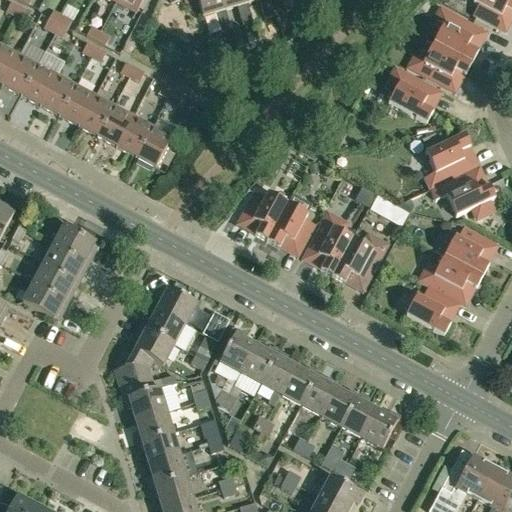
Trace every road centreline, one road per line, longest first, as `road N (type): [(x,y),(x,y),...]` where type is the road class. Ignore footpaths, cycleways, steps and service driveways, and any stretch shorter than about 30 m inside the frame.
road 1 (tertiary): [(461,400),(0,155)]
road 2 (residential): [(0,419),(36,349),(82,374),(130,280)]
road 3 (residential): [(121,511),(0,449)]
road 4 (residential): [(461,400),(401,511)]
